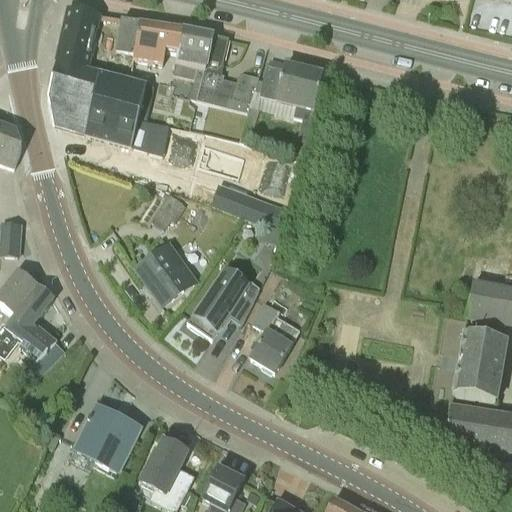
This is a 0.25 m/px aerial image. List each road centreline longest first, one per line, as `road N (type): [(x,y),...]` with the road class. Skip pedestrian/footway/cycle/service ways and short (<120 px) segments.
road 1 (tertiary): [(409,511),(177,387),(108,328),(59,229),(28,102)]
road 2 (secondary): [(511,73),(226,0)]
